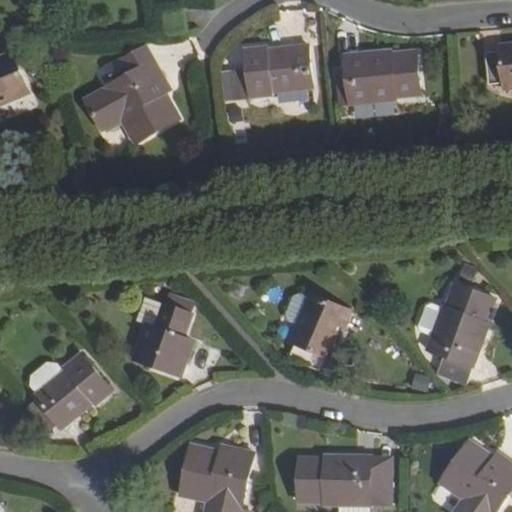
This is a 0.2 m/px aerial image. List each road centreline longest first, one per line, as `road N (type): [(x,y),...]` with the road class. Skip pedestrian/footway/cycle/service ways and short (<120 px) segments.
road 1 (residential): [(89,484),(203,402),(231,393),(285,393),(389,416),(436,416),(511,396)]
road 2 (residential): [(511,11),(399,19),(340,0)]
